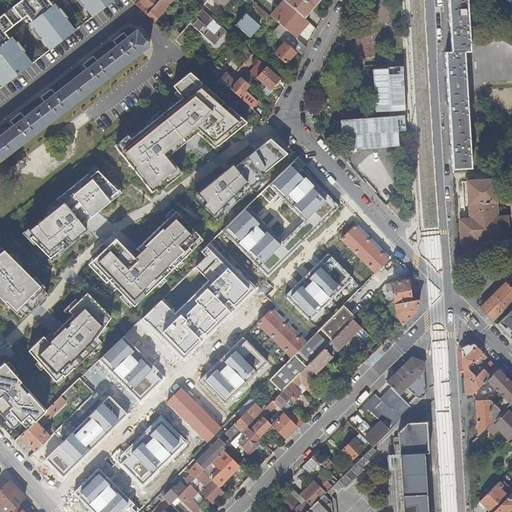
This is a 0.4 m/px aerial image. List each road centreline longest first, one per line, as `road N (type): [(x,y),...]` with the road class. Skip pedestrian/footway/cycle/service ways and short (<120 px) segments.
road 1 (residential): [(44,507),(361,205)]
road 2 (residential): [(0,361),(76,282),(81,258),(291,113)]
road 3 (residential): [(448,312),(409,340),(240,511)]
road 4 (tertiary): [(430,0),(446,287)]
road 5 (tertiary): [(461,511),(448,312)]
road 6 (residential): [(348,0),(291,113)]
